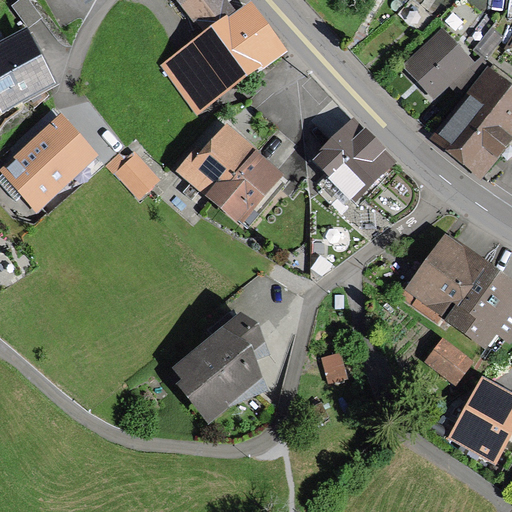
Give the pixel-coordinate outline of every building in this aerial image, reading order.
[(40,18),(27,0),(15,0),(10,4),(27,28),(40,18)] [(176,0),(201,33),(227,13),(229,16),(236,11),(227,0),(176,0)] [(285,50),(249,1),(236,11),(229,16),(227,13),(201,33),(160,63),(198,114),(285,50)] [(480,55),(475,61),(442,26),(401,65),(434,100),(452,83),(465,93),(486,66),(489,63),(480,55)] [(487,59),(502,37),(489,28),(472,48),(487,59)] [(0,112),(52,87),(24,30),(0,41),(0,112)] [(480,180),(511,139),(511,85),(486,66),(465,93),(428,139),(480,180)] [(60,117),(16,154),(11,147),(0,156),(0,155),(0,177),(38,221),(51,210),(46,204),(97,160),(60,117)] [(309,160),(326,177),(321,182),(325,186),(322,189),(335,202),(342,194),(349,201),(351,198),(355,202),(396,162),(352,118),(309,160)] [(257,150),(226,124),(200,154),(194,149),(175,172),(205,197),(229,167),(237,173),(255,152),(257,150)] [(284,176),(255,152),(237,173),(229,167),(205,197),(204,198),(236,225),(239,221),(243,224),(284,176)] [(160,182),(136,154),(114,172),(138,200),(160,182)] [(456,305),(486,262),(445,233),(402,294),(440,320),(452,302),(456,305)] [(487,348),(497,334),(511,344),(511,343),(511,279),(486,262),(456,305),(446,320),(487,348)] [(255,327),(238,314),(170,370),(180,382),(175,386),(206,424),(227,407),(267,392),(260,374),(257,375),(253,363),(268,357),(263,345),(263,344),(255,327)] [(458,385),(475,361),(444,337),(425,360),(458,385)] [(346,381),(338,354),(319,359),(327,386),(346,381)] [(458,421),(484,436),(480,443),(506,458),(511,446),(511,407),(503,403),(506,397),(480,382),(458,421)]
